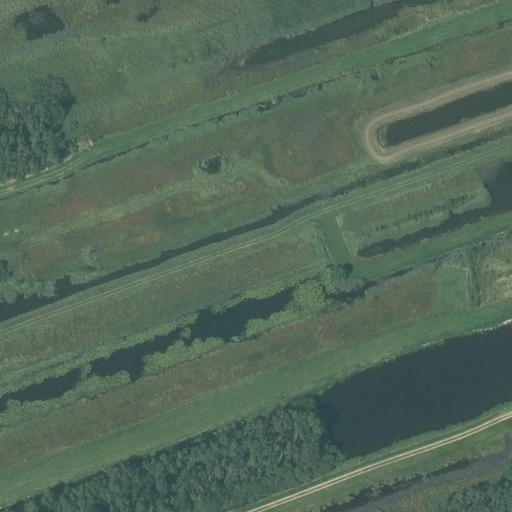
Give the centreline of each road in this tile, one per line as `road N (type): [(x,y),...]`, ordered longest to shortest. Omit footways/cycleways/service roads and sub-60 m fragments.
road 1 (track): [(0,335),(511,146)]
road 2 (track): [(511,415),(254,511)]
